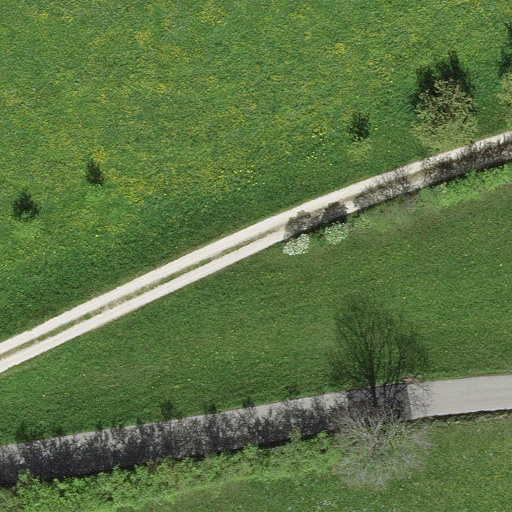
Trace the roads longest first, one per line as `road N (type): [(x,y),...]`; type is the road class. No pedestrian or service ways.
road 1 (track): [(511,145),(252,241),(0,357)]
road 2 (tertiary): [(511,391),(0,459)]
